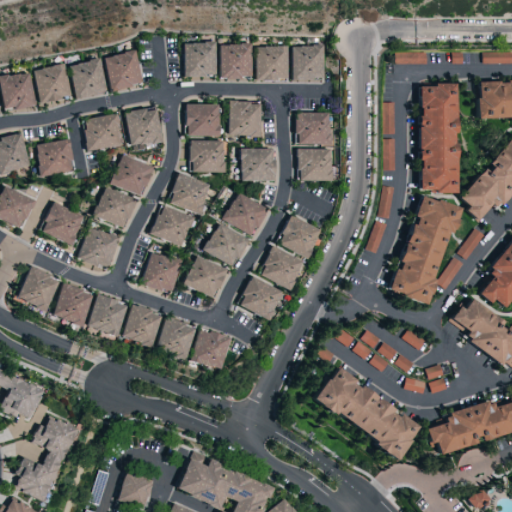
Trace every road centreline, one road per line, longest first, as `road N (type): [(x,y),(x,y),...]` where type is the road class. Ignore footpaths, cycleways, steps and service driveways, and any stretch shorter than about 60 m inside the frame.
road 1 (residential): [(256,418),(357,203),(357,35)]
road 2 (residential): [(360,302),(401,209),(407,74),(511,70)]
road 3 (residential): [(322,95),(165,91),(40,123),(0,125)]
road 4 (residential): [(360,302),(429,324),(473,378),(446,403),(419,404),(343,351)]
road 5 (residential): [(254,347),(218,326),(101,290),(0,239)]
road 6 (residential): [(281,93),(288,193),(226,294),(218,326)]
road 7 (residential): [(165,91),(170,165),(112,294)]
road 8 (residential): [(256,418),(86,351)]
road 9 (residential): [(75,377),(245,442)]
road 10 (residential): [(375,503),(256,418)]
road 11 (residential): [(375,503),(382,485),(399,474),(443,477),(497,456)]
road 12 (residential): [(429,324),(511,223)]
